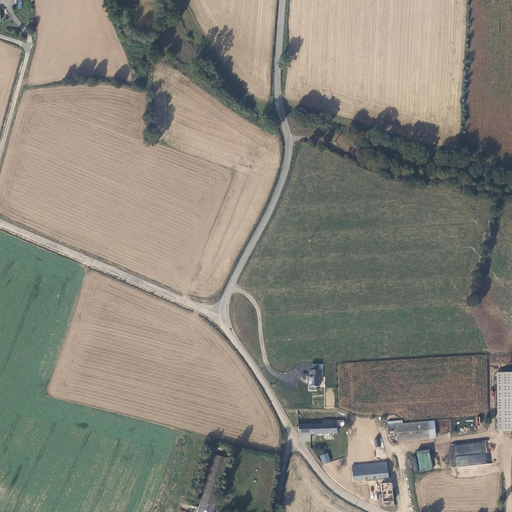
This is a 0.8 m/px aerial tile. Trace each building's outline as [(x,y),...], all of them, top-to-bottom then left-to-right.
[(323,364),(309,363),(309,389),(316,390),(316,386),(322,387),(323,364)] [(511,372),(496,373),(497,432),(511,431),(511,372)] [(299,435),(338,434),(337,427),(337,420),(322,421),(322,424),(299,425),(299,435)] [(376,421),(361,423),(364,441),(377,439),(379,439),(376,421)] [(388,425),(389,435),(397,434),(398,443),(430,440),(428,421),(396,424),(388,425)] [(435,421),(428,421),(430,440),(436,439),(435,421)] [(364,441),(361,423),(355,424),(358,442),(364,441)] [(377,439),(364,441),(368,462),(374,461),(371,448),(371,445),(375,444),(376,447),(378,447),(377,439)] [(449,445),(452,468),(491,463),(488,440),(449,445)] [(383,464),(378,447),(376,447),(375,444),(371,445),(371,448),(374,461),(374,464),(383,464)] [(429,449),(416,451),(420,471),(433,469),(429,449)] [(214,511),(228,458),(213,454),(197,511),(214,511)] [(320,456),(323,465),(331,463),(328,454),(320,456)] [(374,464),(353,466),(353,470),(354,481),(388,478),(389,480),(383,481),(384,484),(381,485),(384,508),(395,507),(391,474),(388,474),(387,463),(383,464),(374,464)]
